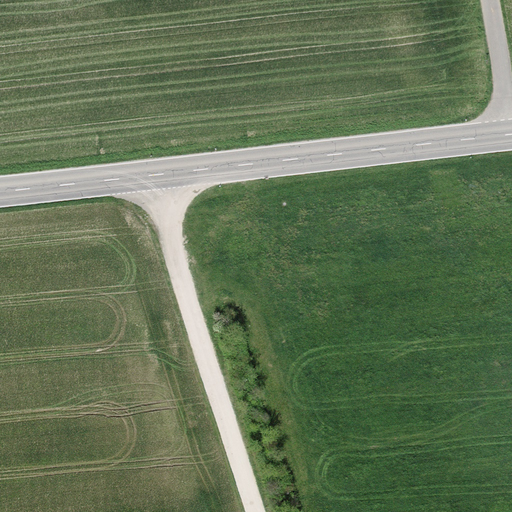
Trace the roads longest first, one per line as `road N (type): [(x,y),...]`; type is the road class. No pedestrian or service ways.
road 1 (tertiary): [(0,192),(509,133)]
road 2 (track): [(253,511),(151,174)]
road 3 (unclassified): [(486,0),(509,133)]
